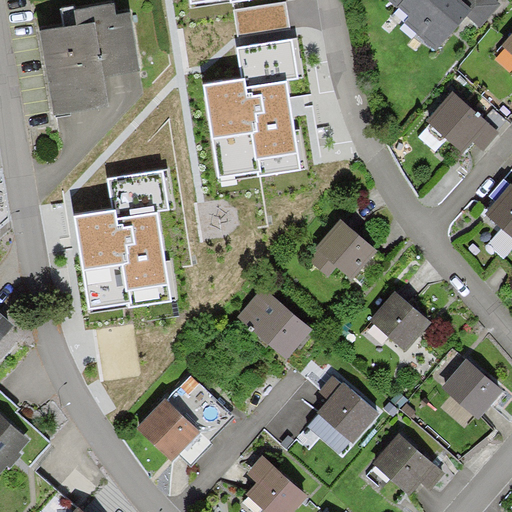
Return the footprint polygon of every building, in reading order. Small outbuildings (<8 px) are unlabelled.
[(284,0),(283,0),(235,9),(240,36),(290,27),(284,0)] [(375,0),(392,14),(395,10),(403,0),(375,0)] [(454,0),(454,1),(452,0),(403,0),(395,10),(405,19),(400,25),(432,52),(462,17),(472,25),(492,2),(489,0),(454,0)] [(40,31),(53,114),(106,106),(102,78),(137,72),(128,9),(111,12),(109,1),(71,7),(74,26),(40,31)] [(511,34),(498,52),(511,64),(511,34)] [(242,78),(204,85),(222,180),(304,164),(288,81),(306,77),(298,35),(236,47),(242,78)] [(485,124),(450,95),(425,125),(459,154),(485,124)] [(113,210),(75,216),(90,310),(173,297),(159,207),(172,205),(166,168),(108,177),(113,210)] [(232,232),(271,226),(263,177),(224,183),(232,232)] [(511,189),(503,182),(477,212),(511,241),(511,189)] [(376,250),(343,220),(316,250),(349,279),(376,250)] [(258,290),(231,320),(279,362),(306,332),(258,290)] [(434,324),(396,291),(367,323),(405,356),(434,324)] [(0,342),(13,329),(0,317),(0,342)] [(474,423),(497,395),(457,362),(434,390),(474,423)] [(332,381),(306,409),(343,444),(369,416),(332,381)] [(181,458),(192,469),(214,446),(166,400),(138,429),(175,464),(181,458)] [(0,474),(29,441),(0,415),(0,474)] [(442,472),(394,437),(372,467),(409,493),(417,482),(429,490),(442,472)] [(294,511),(307,498),(261,456),(244,475),(253,483),(242,495),(260,511),(294,511)]
